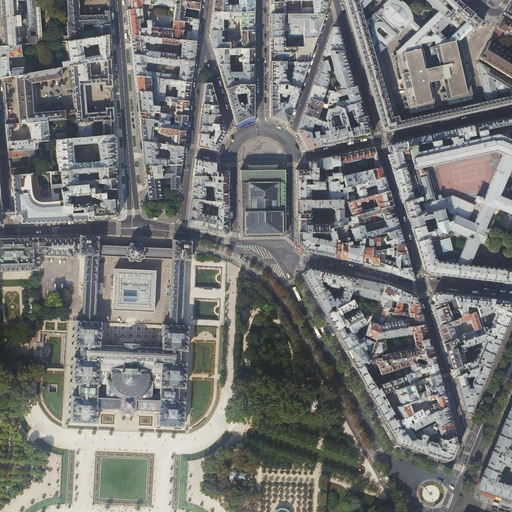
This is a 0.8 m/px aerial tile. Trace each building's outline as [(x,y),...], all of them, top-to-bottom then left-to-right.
[(0,16),(0,19),(1,28),(2,42),(2,46),(21,45),(36,44),(33,0),(0,0),(0,15),(0,17),(0,16)] [(66,0),(68,22),(67,22),(68,36),(58,36),(54,36),(54,37),(45,37),(42,37),(38,0),(33,0),(36,44),(67,41),(67,42),(84,39),(110,35),(109,12),(109,11),(104,11),(104,15),(86,16),(86,15),(79,15),(78,0),(66,0)] [(129,0),(130,4),(130,7),(127,9),(127,10),(141,10),(141,4),(153,5),(152,6),(153,6),(153,5),(153,0),(129,0)] [(172,0),(153,0),(153,5),(154,5),(171,7),(169,16),(173,17),(175,4),(176,0),(172,0)] [(226,0),(213,0),(213,4),(212,12),(228,12),(232,12),(232,6),(226,6),(226,0)] [(253,0),(238,0),(238,6),(232,6),(232,12),(253,12),(253,3),(253,0)] [(301,1),(300,0),(269,0),(269,5),(269,14),(283,14),(301,14),(301,8),(290,8),(290,11),(284,11),(284,2),(286,1),(301,1)] [(300,0),(301,1),(313,0),(313,7),(305,7),(305,8),(301,8),(301,14),(324,14),(327,7),(329,0),(300,0)] [(429,46),(430,45),(430,44),(431,43),(431,42),(431,41),(434,40),(435,44),(459,40),(459,39),(469,31),(471,28),(474,30),(483,22),(482,21),(474,14),(466,7),(465,6),(464,6),(457,0),(344,0),(347,9),(362,58),(378,112),(382,127),(383,128),(384,130),(386,131),(389,131),(424,123),(475,112),(511,103),(511,86),(489,72),(488,68),(482,65),(477,61),(477,62),(485,101),(400,121),(379,53),(385,47),(396,35),(405,26),(408,24),(416,32),(396,51),(396,54),(421,47),(420,44),(423,43),(423,44),(425,46),(427,46),(429,46)] [(200,10),(200,4),(178,1),(178,4),(175,4),(173,17),(173,21),(183,22),(184,22),(186,22),(188,22),(189,22),(190,22),(190,19),(190,18),(183,17),(184,9),(200,10)] [(143,22),(141,10),(127,10),(129,28),(130,35),(147,37),(149,37),(151,20),(148,21),(146,21),(147,28),(141,29),(139,28),(139,24),(141,24),(143,22)] [(228,12),(212,12),(211,21),(210,31),(221,31),(222,30),(222,19),(228,19),(228,12)] [(253,12),(232,12),(228,12),(228,19),(231,19),(233,19),(234,20),(240,20),(240,30),(253,30),(253,23),(253,12)] [(169,16),(152,14),(151,20),(149,37),(161,38),(179,40),(181,40),(182,35),(183,27),(183,24),(184,22),(183,22),(173,21),(173,17),(169,16)] [(283,30),(283,14),(269,14),(269,24),(269,37),(283,38),(283,30)] [(323,18),(324,14),(301,14),(283,14),(283,30),(288,31),(288,37),(303,37),(317,37),(320,26),(323,18)] [(502,17),(497,26),(496,28),(504,33),(504,34),(511,38),(511,22),(506,19),(503,16),(502,17)] [(193,19),(190,19),(190,22),(189,22),(188,24),(192,25),(191,32),(187,32),(187,36),(182,35),(181,40),(196,42),(197,35),(197,30),(198,20),(193,19)] [(337,27),(333,27),(327,43),(325,51),(344,51),(341,42),(340,37),(337,27)] [(496,28),(496,29),(491,38),(499,42),(504,34),(504,33),(496,28)] [(240,30),(233,31),(230,30),(230,34),(235,34),(236,34),(236,37),(240,37),(240,42),(228,42),(228,49),(237,49),(253,49),(253,40),(253,30),(240,30)] [(221,31),(210,31),(209,35),(212,44),(213,49),(228,49),(228,42),(220,42),(220,39),(222,39),(223,38),(223,37),(223,36),(221,36),(221,31)] [(110,35),(84,39),(85,46),(85,47),(86,48),(90,47),(91,47),(91,46),(91,45),(98,44),(99,56),(97,56),(97,55),(90,56),(91,62),(111,59),(110,44),(110,35)] [(147,37),(130,35),(131,44),(132,54),(159,57),(160,50),(157,49),(156,52),(153,51),(152,50),(149,50),(148,51),(148,52),(145,51),(144,42),(147,42),(147,37)] [(161,38),(149,37),(147,37),(147,42),(150,43),(150,44),(153,44),(154,44),(154,43),(157,43),(157,46),(160,46),(161,38)] [(284,37),(283,38),(269,37),(269,45),(269,52),(289,53),(289,56),(289,62),(296,62),(296,47),(286,47),(284,46),(284,37)] [(312,51),(317,37),(303,37),(303,47),(296,47),(296,62),(308,62),(312,51)] [(179,40),(161,38),(160,46),(163,46),(164,44),(177,45),(178,44),(178,43),(179,40)] [(84,39),(67,42),(69,61),(62,62),(63,67),(68,66),(71,66),(91,62),(90,56),(86,57),(86,58),(84,58),(82,46),(85,46),(84,39)] [(196,42),(181,40),(179,40),(178,43),(182,43),(180,57),(177,57),(176,60),(193,62),(194,55),(196,42)] [(421,47),(396,54),(401,75),(404,87),(409,109),(410,113),(435,108),(434,103),(429,82),(442,79),(445,93),(439,94),(441,101),(447,100),(448,104),(472,99),(471,94),(459,40),(435,44),(434,44),(439,66),(440,66),(441,70),(427,73),(426,69),(421,47)] [(511,53),(495,44),(490,40),(490,41),(489,41),(488,42),(489,42),(484,50),(481,54),(480,56),(478,58),(511,78),(511,53)] [(22,57),(21,45),(2,46),(0,46),(0,78),(4,78),(11,76),(16,76),(28,73),(27,66),(22,66),(22,67),(12,68),(11,57),(21,57),(22,57)] [(237,49),(228,49),(213,49),(216,58),(218,64),(228,65),(229,65),(229,64),(229,63),(228,62),(228,55),(236,55),(237,55),(237,49)] [(253,49),(237,49),(237,55),(236,55),(235,58),(235,62),(236,65),(239,65),(239,61),(239,62),(241,62),(242,61),(242,65),(253,65),(253,57),(253,49)] [(160,50),(159,57),(161,58),(176,60),(177,57),(177,56),(175,54),(163,52),(163,50),(160,50)] [(344,51),(325,51),(323,56),(323,58),(321,62),(326,61),(330,59),(338,85),(334,87),(335,92),(338,91),(354,86),(349,69),(344,51)] [(286,56),(289,56),(289,53),(269,52),(269,56),(269,62),(281,62),(281,59),(281,56),(286,56)] [(159,57),(132,54),(134,69),(135,76),(150,78),(151,72),(151,71),(145,71),(145,70),(146,62),(153,63),(153,64),(157,64),(157,63),(160,64),(161,58),(159,57)] [(193,62),(176,60),(161,58),(160,64),(180,66),(179,76),(178,81),(191,83),(192,77),(193,62)] [(90,129),(90,122),(102,121),(103,136),(114,135),(114,134),(114,133),(113,109),(113,102),(113,99),(112,99),(111,95),(113,95),(113,92),(112,92),(112,84),(112,76),(111,60),(111,59),(91,62),(71,66),(75,119),(75,123),(78,123),(78,138),(81,138),(95,136),(95,129),(90,129)] [(326,61),(321,62),(317,74),(313,85),(331,91),(333,92),(335,92),(334,87),(332,87),(327,86),(329,79),(331,79),(326,61)] [(284,62),(281,62),(269,62),(270,71),(270,85),(284,84),(288,85),(289,82),(287,82),(284,79),(284,69),(285,69),(285,66),(285,62),(284,62)] [(286,62),(285,62),(285,66),(286,65),(292,65),(294,66),(289,82),(288,85),(299,89),(302,80),(303,77),(308,62),(296,62),(289,62),(286,62)] [(240,72),(229,72),(228,71),(228,65),(218,64),(222,77),(225,89),(239,85),(253,85),(253,74),(253,65),(242,65),(240,65),(240,71),(242,71),(240,72)] [(68,66),(63,67),(28,73),(16,76),(19,123),(29,122),(47,121),(65,120),(64,110),(33,113),(31,83),(62,77),(61,71),(68,70),(68,66)] [(156,73),(151,72),(150,78),(158,79),(178,81),(179,76),(176,75),(176,74),(166,73),(166,74),(164,73),(164,72),(156,71),(156,73)] [(150,78),(135,76),(136,87),(136,92),(150,92),(150,87),(150,78)] [(158,79),(150,78),(150,87),(153,87),(153,93),(153,99),(156,100),(158,79)] [(170,105),(170,102),(176,103),(176,100),(189,102),(189,96),(191,83),(178,81),(158,79),(156,100),(160,101),(163,101),(165,101),(164,105),(170,105)] [(202,104),(207,105),(207,101),(210,102),(210,105),(218,106),(215,97),(211,83),(204,83),(202,100),(202,104)] [(270,101),(270,106),(270,117),(278,119),(288,124),(293,107),(299,89),(288,85),(284,84),(270,85),(270,101)] [(253,105),(253,100),(253,85),(239,85),(225,89),(230,105),(236,125),(236,124),(243,120),(244,120),(246,119),(250,118),(254,117),(253,105)] [(331,91),(313,85),(311,92),(309,98),(321,102),(323,96),(329,98),(331,91)] [(354,86),(338,91),(339,98),(341,98),(340,96),(346,94),(348,100),(346,100),(345,99),(344,99),(340,100),(342,107),(359,102),(361,102),(358,93),(356,85),(354,86)] [(333,92),(331,91),(329,98),(327,104),(329,105),(330,105),(342,109),(342,107),(340,100),(339,98),(338,91),(335,92),(333,92)] [(138,105),(139,112),(154,113),(158,113),(164,114),(169,114),(170,105),(164,105),(165,101),(163,101),(163,107),(159,107),(160,101),(156,100),(153,99),(151,99),(150,92),(136,92),(138,105)] [(327,104),(309,98),(306,106),(303,115),(326,123),(325,118),(325,117),(320,116),(320,117),(318,116),(319,113),(321,114),(323,108),(328,109),(329,105),(327,104)] [(187,113),(189,102),(176,100),(176,103),(170,102),(170,105),(169,114),(164,114),(163,121),(168,122),(169,117),(173,117),(174,117),(175,115),(187,116),(187,113)] [(359,102),(342,107),(342,109),(346,122),(356,119),(363,117),(361,110),(359,102)] [(210,105),(207,105),(202,104),(201,109),(201,114),(207,114),(208,110),(210,110),(209,115),(220,116),(219,110),(218,106),(210,105)] [(330,105),(329,105),(328,109),(325,117),(325,118),(326,123),(328,130),(323,131),(324,135),(319,136),(319,134),(323,133),(322,132),(322,131),(317,133),(320,146),(327,145),(343,141),(351,139),(348,128),(346,122),(342,109),(330,105)] [(154,113),(139,112),(139,114),(139,118),(152,119),(163,121),(164,114),(158,113),(158,117),(154,116),(154,113)] [(207,114),(201,114),(200,119),(199,126),(211,127),(212,124),(223,126),(221,119),(220,116),(209,115),(207,114)] [(186,124),(187,116),(175,115),(174,117),(173,125),(168,125),(169,123),(172,123),(173,117),(169,117),(168,122),(163,121),(162,128),(185,132),(186,124)] [(326,123),(303,115),(301,122),(298,130),(310,133),(313,124),(320,126),(322,131),(322,132),(323,131),(328,130),(326,123)] [(363,117),(356,119),(357,124),(358,125),(354,127),(348,128),(351,139),(360,138),(371,135),(371,134),(368,124),(366,116),(363,117)] [(243,120),(236,124),(238,127),(242,124),(253,120),(254,120),(254,117),(250,118),(246,119),(244,120),(243,120)] [(152,119),(139,118),(140,121),(140,124),(158,127),(162,128),(163,121),(152,119)] [(505,125),(504,118),(479,124),(472,125),(473,132),(474,132),(477,132),(505,125)] [(356,119),(346,122),(348,128),(354,127),(353,124),(355,123),(356,124),(357,124),(356,119)] [(47,121),(29,122),(31,139),(27,139),(27,140),(17,141),(17,140),(13,141),(14,151),(35,149),(38,149),(37,141),(49,140),(49,138),(47,121)] [(458,128),(453,129),(454,136),(431,142),(406,148),(407,150),(412,167),(413,172),(414,177),(416,182),(417,187),(419,194),(420,198),(421,201),(422,204),(422,207),(423,211),(424,214),(447,208),(448,211),(450,219),(453,219),(449,229),(444,234),(446,239),(452,237),(456,249),(452,250),(452,251),(462,253),(456,264),(438,262),(433,258),(428,239),(415,242),(418,250),(423,269),(429,273),(436,274),(483,279),(501,281),(510,282),(511,281),(511,123),(505,125),(477,132),(479,139),(470,140),(470,136),(474,135),(474,132),(473,132),(472,125),(458,128)] [(156,143),(158,127),(140,124),(141,135),(142,141),(156,143)] [(224,129),(223,126),(212,124),(211,127),(211,131),(214,131),(214,135),(211,134),(210,136),(210,138),(209,149),(211,150),(217,151),(220,142),(221,142),(226,134),(224,129)] [(211,127),(199,126),(199,129),(198,133),(208,135),(210,136),(211,134),(211,131),(211,127)] [(165,145),(183,147),(184,143),(185,132),(162,128),(158,127),(157,133),(163,134),(166,135),(166,136),(166,137),(167,137),(169,137),(170,136),(171,136),(170,143),(166,142),(165,145)] [(429,135),(431,142),(454,136),(453,129),(441,132),(429,135)] [(310,133),(298,130),(297,133),(303,142),(306,150),(312,148),(320,146),(317,133),(317,132),(313,133),(313,134),(314,139),(311,139),(310,133)] [(56,140),(67,139),(67,132),(56,133),(56,138),(50,138),(50,140),(56,140)] [(207,139),(208,135),(198,133),(197,140),(197,147),(203,148),(208,149),(209,149),(210,138),(209,138),(208,139),(207,139)] [(14,151),(13,141),(13,139),(12,139),(10,139),(10,138),(9,137),(8,136),(8,135),(6,135),(7,140),(8,151),(14,151)] [(115,150),(114,135),(103,136),(95,136),(81,138),(81,144),(97,143),(99,144),(99,148),(98,149),(99,155),(100,160),(98,162),(83,163),(83,169),(115,166),(115,150)] [(405,140),(406,148),(431,142),(429,135),(424,136),(405,140)] [(81,144),(81,138),(78,138),(76,138),(67,139),(56,140),(57,150),(57,160),(58,160),(58,166),(58,171),(83,169),(83,163),(75,163),(73,162),(73,157),(74,157),(73,151),(72,146),(74,144),(81,144)] [(389,150),(390,154),(407,150),(406,148),(405,140),(400,141),(399,142),(390,144),(387,147),(389,150)] [(181,161),(183,147),(165,145),(156,143),(142,141),(144,159),(145,166),(181,165),(181,161)] [(374,147),(353,152),(350,153),(338,155),(339,169),(340,173),(341,182),(341,185),(342,188),(384,177),(384,176),(382,176),(378,162),(377,159),(376,156),(374,148),(374,147)] [(36,165),(35,149),(14,151),(8,151),(9,158),(28,156),(29,166),(30,173),(37,173),(36,168),(36,165)] [(393,172),(405,168),(406,169),(412,167),(407,150),(390,154),(388,155),(390,164),(393,172)] [(334,156),(330,157),(331,170),(336,169),(335,168),(337,168),(337,169),(339,169),(338,155),(334,156)] [(308,179),(308,180),(309,180),(309,179),(311,179),(311,182),(316,182),(326,182),(327,182),(333,182),(332,175),(331,170),(330,157),(326,158),(313,161),(308,162),(308,164),(308,169),(308,170),(308,179)] [(194,168),(193,176),(206,177),(211,177),(216,177),(216,171),(215,171),(215,169),(215,165),(215,163),(209,162),(208,161),(195,159),(194,168)] [(239,168),(239,169),(239,184),(240,232),(240,235),(241,238),(243,238),(253,237),(263,237),(285,237),(285,235),(285,231),(285,183),(285,169),(284,169),(284,168),(283,168),(279,168),(279,164),(279,163),(260,163),(245,163),(245,164),(245,165),(245,168),(239,168)] [(181,165),(145,166),(145,171),(146,180),(148,191),(148,198),(148,199),(149,199),(161,198),(159,178),(170,178),(171,189),(178,189),(179,178),(181,165)] [(12,175),(30,173),(29,166),(10,168),(10,175),(12,175)] [(116,173),(115,166),(83,169),(58,171),(51,172),(52,188),(61,187),(93,184),(93,180),(78,181),(77,174),(98,172),(99,180),(116,179),(116,173)] [(405,168),(393,172),(395,180),(397,187),(416,182),(414,177),(409,179),(407,173),(413,172),(412,167),(406,169),(405,168)] [(308,179),(308,170),(295,170),(295,174),(296,182),(296,186),(296,189),(296,200),(310,200),(310,189),(324,189),(324,188),(326,188),(326,182),(316,182),(311,182),(310,182),(310,184),(310,185),(308,185),(308,183),(304,183),(304,182),(306,182),(308,182),(308,180),(308,179)] [(206,178),(206,177),(193,176),(192,187),(190,199),(204,200),(204,187),(206,186),(211,186),(213,188),(213,201),(228,201),(228,192),(228,186),(228,183),(228,174),(228,171),(216,171),(216,177),(211,177),(211,180),(208,180),(208,179),(206,178)] [(52,188),(51,172),(37,173),(30,173),(12,175),(13,181),(13,189),(14,199),(15,202),(62,199),(61,187),(52,188)] [(338,174),(332,175),(333,182),(338,182),(341,182),(340,173),(338,173),(338,174)] [(342,188),(342,189),(342,190),(343,196),(344,203),(347,202),(388,192),(385,182),(384,177),(342,188)] [(116,179),(99,180),(93,180),(93,184),(93,194),(99,194),(99,189),(97,189),(97,187),(98,187),(98,184),(100,184),(103,185),(103,189),(105,189),(116,189),(116,183),(116,179)] [(338,185),(338,182),(333,182),(327,182),(328,200),(340,200),(340,197),(343,196),(342,190),(339,191),(338,190),(342,189),(342,188),(341,185),(338,185)] [(416,182),(397,187),(399,193),(401,203),(403,203),(420,198),(419,194),(417,194),(416,194),(413,195),(411,189),(417,187),(416,182)] [(93,184),(61,187),(62,199),(63,204),(70,204),(69,199),(68,198),(67,196),(90,194),(90,195),(90,196),(91,196),(92,197),(92,196),(93,196),(94,197),(96,199),(96,198),(99,200),(100,200),(105,200),(105,189),(103,189),(99,189),(99,194),(93,194),(93,184)] [(117,197),(116,189),(105,189),(105,200),(100,200),(100,202),(99,202),(99,203),(98,203),(98,204),(98,205),(96,206),(96,205),(91,203),(71,204),(71,211),(79,210),(79,209),(83,209),(83,213),(86,213),(87,220),(99,219),(110,218),(118,218),(117,217),(117,211),(117,202),(117,197)] [(365,213),(392,206),(390,197),(388,192),(347,202),(350,212),(345,213),(346,218),(365,213)] [(408,218),(424,214),(423,211),(420,212),(418,211),(416,204),(417,202),(421,201),(420,198),(403,203),(405,211),(407,219),(408,218)] [(62,199),(15,202),(15,207),(15,216),(20,215),(22,215),(22,224),(31,223),(34,223),(45,222),(60,221),(78,220),(87,220),(86,213),(83,213),(79,213),(79,210),(71,211),(71,204),(70,204),(63,204),(62,199)] [(190,199),(188,217),(188,222),(187,226),(187,227),(199,229),(205,230),(208,215),(210,204),(210,201),(204,200),(190,199)] [(342,200),(340,200),(328,200),(310,200),(296,200),(296,207),(296,214),(310,214),(310,208),(331,208),(334,211),(335,211),(342,211),(342,200)] [(228,212),(228,201),(213,201),(210,201),(210,204),(213,204),(213,207),(218,208),(217,216),(212,216),(208,215),(205,230),(214,232),(216,233),(226,235),(228,232),(228,216),(228,212)] [(393,210),(392,206),(365,213),(366,217),(381,213),(384,220),(395,217),(393,210)] [(447,208),(424,214),(408,218),(410,225),(412,230),(424,226),(422,221),(434,217),(436,223),(450,219),(448,211),(447,208)] [(342,219),(342,211),(335,211),(335,221),(331,224),(310,225),(310,214),(296,214),(296,219),(296,220),(297,233),(312,232),(318,232),(329,232),(329,229),(333,228),(347,225),(346,218),(342,219)] [(366,217),(365,213),(346,218),(347,225),(347,230),(351,229),(362,226),(361,219),(366,217)] [(397,223),(395,217),(384,220),(386,227),(364,233),(362,226),(351,229),(353,240),(352,240),(350,238),(348,239),(348,242),(350,242),(354,241),(363,238),(372,236),(380,234),(399,229),(397,223)] [(424,226),(412,230),(413,235),(415,242),(428,239),(444,234),(449,229),(453,219),(450,219),(436,223),(438,230),(426,233),(424,226)] [(347,225),(333,228),(336,240),(341,239),(345,238),(349,237),(347,230),(347,225)] [(318,232),(318,234),(329,235),(331,241),(329,242),(317,239),(317,237),(312,236),(312,232),(297,233),(297,235),(297,240),(297,244),(304,251),(311,253),(317,254),(333,258),(334,241),(336,240),(333,228),(329,229),(329,232),(318,232)] [(380,237),(379,242),(401,237),(400,232),(399,229),(380,234),(380,237)] [(46,238),(46,239),(45,239),(45,237),(43,237),(42,253),(44,253),(44,255),(72,257),(73,253),(76,253),(78,253),(78,254),(85,255),(84,288),(82,320),(75,320),(74,345),(80,346),(79,357),(74,357),(72,383),(78,383),(78,396),(72,396),(71,422),(96,423),(97,408),(120,409),(120,411),(122,411),(122,413),(122,414),(125,414),(129,414),(133,415),(133,413),(133,411),(135,411),(135,410),(158,410),(157,426),(183,427),(183,418),(184,400),(178,400),(178,387),(184,388),(185,362),(180,362),(180,350),(186,351),(187,325),(181,325),(184,259),(190,260),(191,250),(191,248),(190,248),(190,244),(191,244),(191,241),(191,240),(188,240),(188,241),(187,241),(184,241),(184,240),(182,240),(180,240),(179,240),(176,240),(175,240),(173,240),(172,240),(172,243),(173,243),(172,247),(172,249),(171,249),(166,249),(166,248),(163,248),(159,248),(156,248),(151,248),(148,247),(148,248),(144,247),(143,247),(143,246),(141,246),(141,245),(140,245),(141,243),(137,243),(137,244),(135,244),(133,244),(133,243),(129,243),(129,244),(129,245),(129,246),(127,246),(126,246),(122,246),(118,246),(114,246),(111,246),(107,246),(107,245),(103,245),(99,245),(98,245),(98,244),(98,243),(98,240),(98,239),(99,237),(98,237),(98,236),(95,236),(92,236),(91,236),(87,235),(87,236),(86,236),(83,236),(83,235),(80,235),(80,236),(79,236),(79,238),(78,238),(78,237),(76,237),(49,238),(46,238)] [(372,236),(363,238),(361,263),(365,264),(369,265),(372,237),(372,236)] [(38,253),(42,253),(43,237),(6,238),(0,238),(0,270),(38,270),(38,253)] [(380,237),(372,237),(369,265),(372,266),(376,267),(378,251),(373,250),(376,246),(379,246),(379,242),(380,237)] [(402,240),(401,237),(379,242),(379,246),(378,251),(392,247),(403,245),(402,240)] [(363,238),(354,241),(355,242),(360,241),(360,246),(351,245),(350,242),(348,242),(348,244),(346,260),(353,262),(361,263),(363,238)] [(348,244),(345,243),(341,243),(339,259),(341,259),(346,261),(346,260),(348,244)] [(405,250),(403,245),(392,247),(391,251),(399,254),(399,256),(406,254),(405,250)] [(378,251),(376,267),(381,268),(381,269),(385,270),(397,275),(397,267),(399,256),(399,254),(391,251),(392,247),(378,251)] [(408,261),(406,254),(399,256),(397,267),(400,269),(407,269),(410,268),(408,261)] [(411,272),(410,268),(407,269),(400,269),(397,267),(397,275),(402,277),(412,281),(413,281),(414,280),(411,272)] [(320,270),(312,269),(302,274),(314,297),(329,289),(328,289),(327,288),(324,289),(321,283),(321,282),(322,281),(320,277),(318,277),(320,270)] [(326,272),(320,270),(318,277),(320,277),(322,281),(325,287),(327,288),(328,289),(332,273),(326,272)] [(339,274),(332,273),(328,289),(329,289),(332,289),(338,291),(338,287),(338,285),(339,285),(340,286),(341,287),(342,287),(342,286),(343,286),(344,286),(343,292),(349,293),(356,278),(339,274)] [(364,280),(356,278),(349,293),(349,294),(378,301),(379,300),(385,284),(364,280)] [(388,285),(385,284),(379,300),(386,303),(382,310),(386,311),(386,312),(389,313),(392,313),(393,313),(396,301),(400,290),(397,289),(388,285)] [(328,291),(332,289),(329,289),(314,297),(319,304),(324,315),(345,303),(347,298),(349,294),(349,293),(343,292),(342,292),(340,297),(336,299),(336,298),(334,299),(334,301),(333,301),(328,291)] [(402,291),(400,290),(396,301),(407,304),(410,295),(402,291)] [(436,293),(432,298),(434,304),(454,297),(455,295),(436,293)] [(416,297),(410,295),(407,304),(408,304),(418,305),(417,301),(416,297)] [(477,311),(488,306),(489,299),(465,296),(455,295),(454,297),(461,317),(477,311)] [(434,317),(437,327),(461,317),(454,297),(434,304),(430,305),(434,317)] [(495,300),(489,299),(488,306),(491,305),(511,314),(511,313),(511,301),(511,302),(508,301),(495,300)] [(352,300),(345,303),(324,315),(328,322),(335,333),(362,318),(358,310),(355,312),(354,313),(355,313),(351,315),(348,316),(348,317),(344,319),(342,319),(342,318),(342,317),(341,316),(340,316),(341,314),(352,308),(353,308),(356,307),(352,300)] [(407,304),(396,301),(393,313),(403,315),(407,315),(408,315),(408,309),(405,309),(404,312),(403,312),(400,311),(401,303),(406,304),(405,306),(408,307),(408,304),(407,304)] [(418,305),(408,304),(408,307),(408,309),(408,315),(409,315),(409,314),(412,313),(413,317),(422,315),(420,309),(419,305),(418,305)] [(488,306),(477,311),(479,316),(482,324),(489,322),(487,314),(493,311),(495,312),(495,313),(495,314),(492,322),(506,328),(509,321),(511,314),(491,305),(488,306)] [(383,320),(386,312),(386,311),(382,310),(376,325),(380,326),(381,325),(383,320)] [(476,317),(479,316),(477,311),(461,317),(437,327),(440,335),(443,344),(456,338),(458,343),(485,334),(482,327),(480,328),(476,317)] [(368,313),(364,322),(365,324),(367,328),(370,322),(373,314),(368,313)] [(413,317),(414,322),(415,326),(424,325),(423,319),(422,315),(413,317)] [(364,322),(362,318),(335,333),(339,340),(345,351),(365,339),(363,338),(362,338),(358,340),(354,333),(354,332),(355,331),(355,330),(365,324),(364,322)] [(402,321),(381,325),(380,326),(378,332),(386,331),(409,327),(415,326),(414,322),(402,323),(402,321)] [(489,322),(482,324),(482,327),(485,334),(485,335),(500,342),(503,335),(506,328),(492,322),(490,321),(489,322)] [(376,325),(370,322),(367,328),(366,332),(364,336),(363,338),(365,339),(372,342),(374,343),(378,332),(380,326),(376,325)] [(386,331),(378,332),(374,343),(370,351),(368,358),(366,363),(365,363),(365,364),(375,363),(377,365),(380,374),(409,365),(415,363),(414,361),(415,359),(417,359),(424,360),(425,360),(426,359),(422,348),(420,341),(428,339),(426,330),(424,325),(415,326),(409,327),(386,331)] [(485,334),(458,343),(459,346),(461,352),(463,352),(465,356),(471,354),(468,346),(480,342),(481,341),(481,340),(483,340),(484,341),(481,348),(480,348),(473,350),(474,352),(475,352),(480,350),(494,356),(497,349),(500,342),(485,335),(485,334)] [(456,338),(443,344),(444,348),(445,351),(447,350),(459,346),(458,343),(456,338)] [(372,342),(365,339),(345,351),(348,358),(355,369),(361,365),(365,363),(366,363),(368,358),(363,350),(365,350),(364,348),(362,349),(362,348),(367,345),(372,342)] [(428,339),(420,341),(422,348),(430,346),(429,343),(428,339)] [(430,346),(422,348),(426,359),(433,357),(431,351),(430,346)] [(459,346),(447,350),(448,355),(452,366),(452,369),(458,368),(465,364),(468,363),(465,356),(463,352),(461,352),(459,346)] [(480,350),(475,352),(476,353),(478,354),(477,359),(476,359),(475,359),(475,360),(468,363),(465,364),(467,371),(480,366),(489,369),(492,362),(494,356),(480,350)] [(425,364),(422,365),(415,363),(409,365),(410,370),(406,371),(406,368),(403,369),(405,375),(418,371),(417,370),(435,364),(434,361),(433,358),(433,357),(426,359),(425,360),(424,360),(425,364)] [(418,371),(405,375),(405,376),(408,385),(410,384),(411,383),(421,380),(420,378),(412,382),(411,379),(412,379),(413,379),(414,379),(414,378),(414,377),(420,376),(419,374),(425,372),(426,376),(425,377),(426,379),(438,374),(436,368),(435,364),(417,370),(418,371)] [(452,369),(451,370),(452,374),(453,377),(455,377),(464,372),(467,371),(465,364),(458,368),(452,369)] [(361,365),(355,369),(361,381),(367,391),(374,387),(361,365)] [(464,372),(455,377),(456,382),(458,387),(472,383),(481,387),(484,380),(489,369),(480,366),(467,371),(468,373),(467,374),(465,375),(464,372)] [(421,380),(411,383),(412,386),(414,386),(415,386),(423,384),(426,392),(416,396),(417,400),(427,397),(434,395),(435,398),(443,395),(440,383),(438,374),(426,379),(421,380)] [(405,376),(379,384),(380,387),(378,388),(381,393),(408,385),(405,376)] [(472,383),(458,387),(465,412),(471,412),(479,394),(481,387),(472,383)] [(408,385),(381,393),(383,396),(384,398),(390,409),(391,408),(416,400),(410,384),(408,385)] [(374,387),(367,391),(371,399),(384,422),(394,416),(390,409),(384,398),(381,400),(380,397),(383,396),(381,393),(378,388),(377,385),(374,387)] [(417,400),(416,400),(391,408),(390,409),(394,416),(395,420),(401,417),(402,418),(397,421),(396,421),(395,422),(398,427),(400,429),(406,426),(447,406),(444,399),(443,395),(435,398),(434,395),(427,397),(417,400)] [(447,406),(406,426),(408,429),(410,428),(411,428),(412,428),(412,429),(412,428),(413,430),(434,420),(435,423),(422,430),(422,429),(421,430),(423,434),(422,434),(422,435),(428,437),(429,436),(430,436),(437,434),(436,433),(435,429),(437,428),(439,433),(440,434),(443,433),(445,440),(455,436),(453,431),(450,420),(447,410),(447,406)] [(394,416),(384,422),(386,425),(397,444),(403,446),(408,448),(410,441),(400,429),(398,427),(395,422),(396,421),(395,420),(394,416)] [(511,422),(508,421),(505,427),(501,437),(511,441),(511,422)] [(406,426),(400,429),(410,441),(422,435),(422,434),(423,434),(421,430),(412,435),(408,429),(406,426)] [(422,435),(410,441),(408,448),(422,453),(424,453),(428,437),(422,435)] [(430,436),(429,436),(428,437),(424,453),(426,454),(446,461),(452,458),(456,449),(457,446),(455,439),(455,437),(455,436),(445,440),(438,438),(437,444),(432,442),(432,441),(433,441),(433,440),(435,440),(437,440),(437,438),(430,436)] [(511,449),(511,441),(501,437),(498,445),(494,453),(511,460),(511,452),(511,449)] [(501,475),(509,478),(511,471),(505,468),(505,467),(507,468),(507,467),(509,467),(511,468),(511,460),(494,453),(491,461),(488,469),(501,475)] [(495,500),(496,496),(511,501),(511,486),(500,482),(499,481),(501,475),(488,469),(487,472),(486,473),(484,478),(481,477),(477,486),(480,487),(480,488),(481,489),(482,491),(482,492),(481,495),(495,500)]
